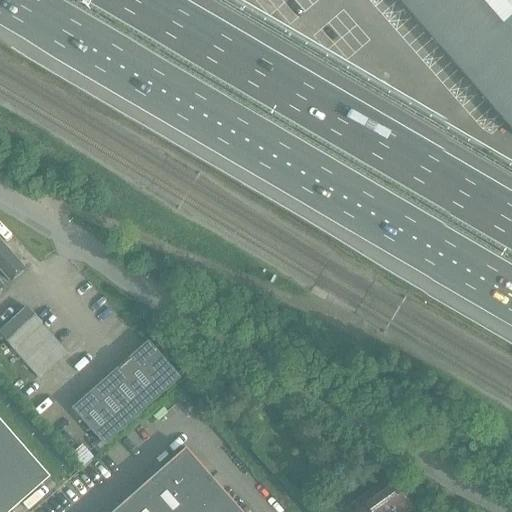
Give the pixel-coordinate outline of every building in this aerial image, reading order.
[(511,0),(399,0),(506,121),(511,128),(511,0)] [(24,269),(0,241),(0,271),(9,283),(24,269)] [(65,352),(25,308),(0,330),(0,336),(37,377),(65,352)] [(103,446),(179,378),(147,341),(70,408),(103,446)] [(0,440),(9,432),(0,422),(0,440)] [(0,511),(8,511),(48,477),(9,432),(0,440),(0,511)] [(210,477),(184,448),(158,470),(184,500),(210,477)] [(195,511),(184,500),(158,470),(137,489),(157,511),(195,511)] [(229,511),(235,506),(210,477),(184,500),(195,511),(229,511)] [(399,511),(406,508),(396,494),(397,493),(395,489),(393,490),(388,483),(354,506),(359,511),(399,511)] [(157,511),(137,489),(116,507),(120,511),(157,511)]
